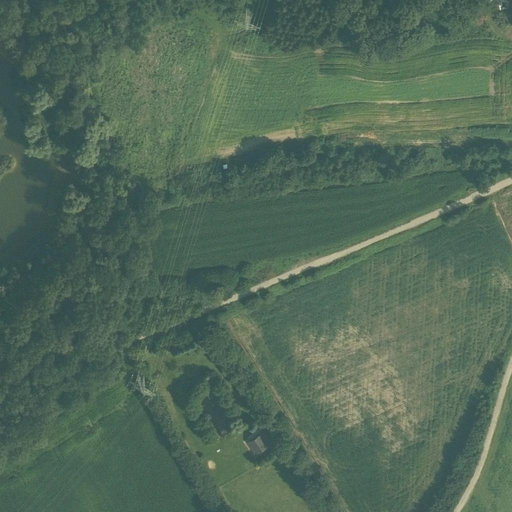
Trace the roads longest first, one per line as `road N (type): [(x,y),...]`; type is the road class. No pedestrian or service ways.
road 1 (track): [(0,324),(89,201),(125,176),(252,142),(361,129),(383,144),(511,144)]
road 2 (track): [(0,393),(511,178)]
road 3 (track): [(458,511),(480,473),(511,369)]
